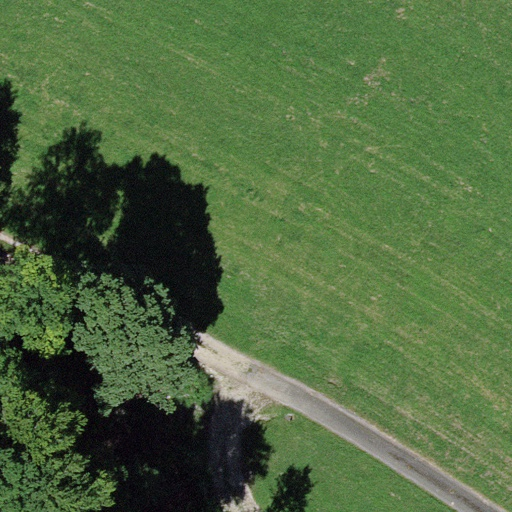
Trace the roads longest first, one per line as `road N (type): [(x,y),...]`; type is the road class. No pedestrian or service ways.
road 1 (track): [(90,285),(240,383),(293,399),(468,511)]
road 2 (track): [(240,383),(220,417),(220,469),(248,511)]
